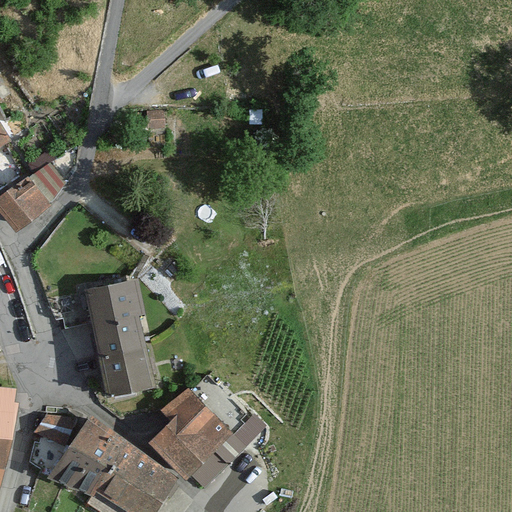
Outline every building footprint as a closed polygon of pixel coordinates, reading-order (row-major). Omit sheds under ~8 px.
[(7,190),(0,195),(0,223),(12,239),(47,212),(64,185),(48,167),(10,194),(7,190)] [(136,285),(111,290),(121,340),(141,336),(137,318),(142,317),(136,285)] [(111,290),(77,297),(88,347),(121,340),(111,290)] [(121,340),(88,347),(99,402),(152,392),(141,336),(121,340)] [(0,467),(16,394),(0,392),(0,467)] [(164,427),(146,449),(183,485),(187,478),(207,493),(227,468),(215,453),(228,435),(188,392),(157,417),(164,427)] [(80,425),(44,418),(37,435),(63,452),(106,475),(121,444),(89,420),(87,419),(80,425)] [(121,444),(106,475),(95,495),(118,511),(156,511),(174,483),(121,444)] [(91,502),(95,495),(106,475),(63,452),(45,478),(91,502)]
